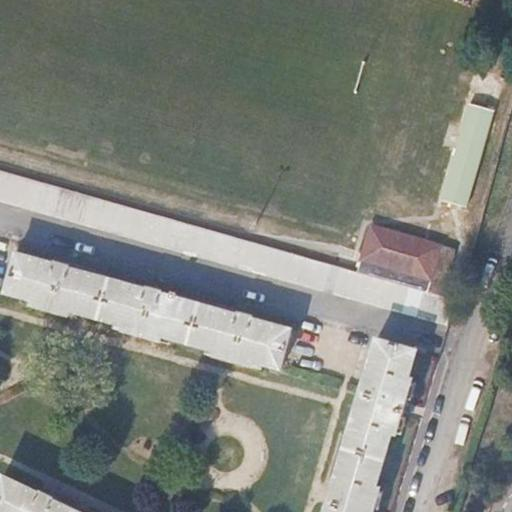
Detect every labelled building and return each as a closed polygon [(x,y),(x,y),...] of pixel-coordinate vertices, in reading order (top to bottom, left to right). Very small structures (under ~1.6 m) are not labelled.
[(494,113),(470,106),(440,205),(465,213),(494,113)] [(0,155),(0,173),(176,222),(180,207),(0,155)] [(0,173),(0,199),(449,326),(457,300),(443,296),(357,273),(176,222),(0,173)] [(357,273),(443,296),(456,250),(369,226),(357,273)] [(17,253),(6,293),(33,300),(32,306),(70,316),(72,312),(125,327),(124,331),(162,343),(164,337),(217,352),(217,357),(253,368),(255,363),(281,371),(293,331),(17,253)] [(410,378),(418,351),(379,339),(363,393),(326,511),(374,511),(381,489),(377,487),(393,434),(398,434),(414,380),(410,378)] [(70,511),(1,479),(0,482),(0,511),(70,511)]
